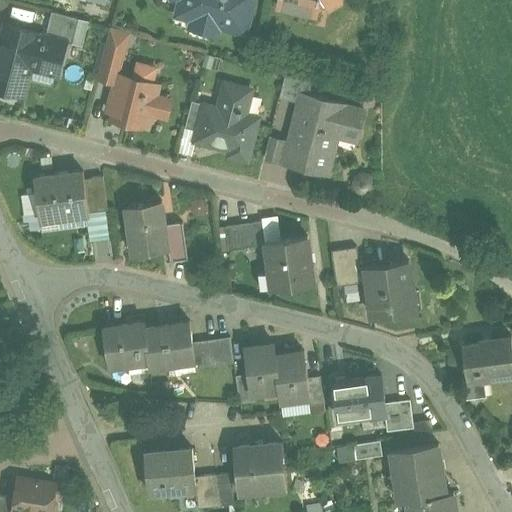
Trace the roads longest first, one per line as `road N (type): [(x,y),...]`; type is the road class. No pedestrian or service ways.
road 1 (residential): [(510,511),(449,406),(402,357),(100,277),(25,284)]
road 2 (residential): [(0,124),(463,254)]
road 3 (residential): [(87,433),(25,284)]
